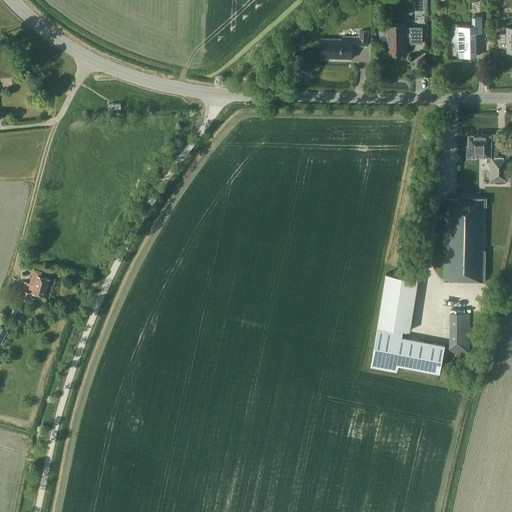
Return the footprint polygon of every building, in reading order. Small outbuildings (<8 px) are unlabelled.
[(475,33),(482,33),(481,16),(472,17),(472,25),(452,26),(452,41),(458,41),(458,56),(476,56),(476,55),(479,55),(479,50),(476,50),(475,33)] [(405,44),(423,44),(422,27),(405,27),(405,25),(387,25),(387,36),(386,37),(386,44),(387,44),(387,52),(406,52),(405,44)] [(511,26),(506,27),(506,33),(499,33),(500,43),(506,43),(506,52),(511,51),(511,26)] [(352,44),(359,44),(368,44),(368,30),(358,30),(358,36),(341,36),(341,39),(320,38),(320,57),(351,58),(352,44)] [(509,179),(511,155),(497,154),(498,145),(495,142),(492,142),(493,133),(469,131),(467,155),(477,156),(477,154),(488,155),(487,160),(491,160),(490,178),(509,179)] [(443,280),(485,281),(487,197),(445,196),(443,280)] [(33,269),(30,280),(29,283),(24,282),(20,297),(29,299),(31,292),(44,296),(50,278),(39,275),(41,271),(33,269)] [(407,331),(415,279),(384,274),(375,325),(407,331)] [(11,301),(5,314),(14,318),(20,305),(11,301)] [(449,311),(449,352),(470,352),(469,311),(449,311)] [(440,372),(445,343),(401,336),(402,330),(375,326),(368,366),(397,371),(398,364),(440,372)]
